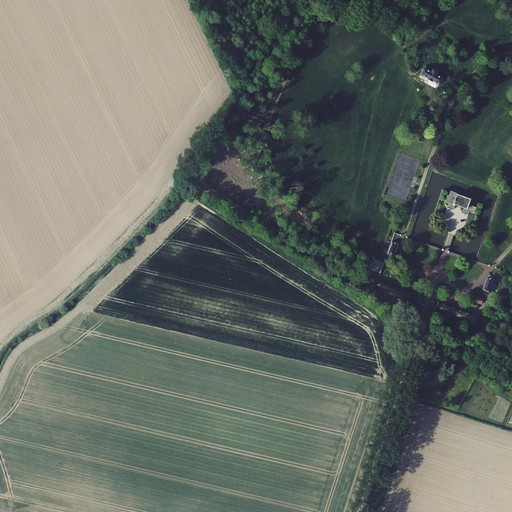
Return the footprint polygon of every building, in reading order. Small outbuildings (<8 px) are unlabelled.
[(426,64),(420,74),(438,83),(438,82),(442,84),(446,76),(443,75),(443,73),(426,64)] [(455,194),(451,204),(466,209),(469,199),(455,194)] [(393,243),(389,255),(396,257),(400,245),(393,243)] [(366,262),(362,275),(368,277),(370,273),(373,265),(366,262)] [(379,281),(377,286),(418,301),(421,293),(380,277),(379,281)] [(489,278),(484,291),(492,293),(497,281),(489,278)] [(440,300),(437,308),(481,325),(485,317),(440,300)]
